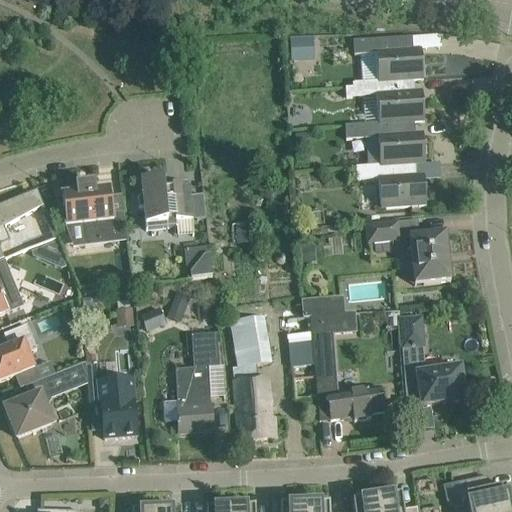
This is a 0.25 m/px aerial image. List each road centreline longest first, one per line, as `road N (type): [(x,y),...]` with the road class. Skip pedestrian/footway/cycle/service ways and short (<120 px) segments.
road 1 (residential): [(0,489),(331,475),(511,448)]
road 2 (residential): [(511,321),(496,236),(495,170),(511,100)]
road 3 (residential): [(145,124),(103,145),(0,169)]
